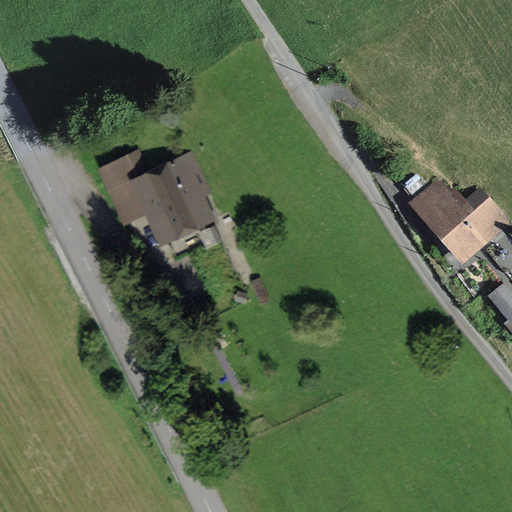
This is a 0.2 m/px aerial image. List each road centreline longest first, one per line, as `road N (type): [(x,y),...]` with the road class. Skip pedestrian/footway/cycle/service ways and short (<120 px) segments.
road 1 (tertiary): [(210,511),(0,88)]
road 2 (residential): [(245,0),(511,390)]
